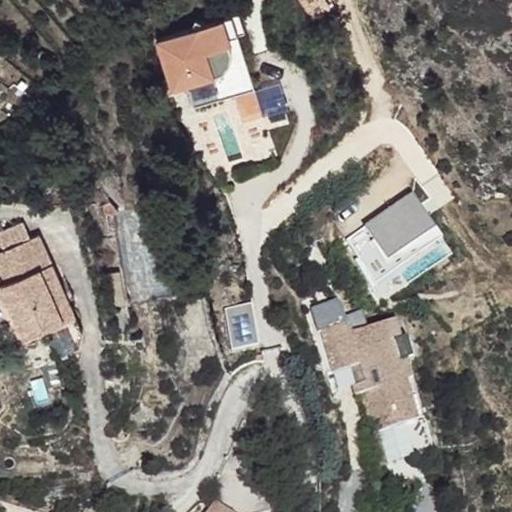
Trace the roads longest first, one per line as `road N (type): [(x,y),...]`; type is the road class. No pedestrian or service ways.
road 1 (unknown): [(201,466),(170,460),(142,423),(126,276),(109,217),(93,202),(64,194),(0,204)]
road 2 (track): [(173,511),(240,403),(286,370),(311,398),(315,511)]
road 3 (unknown): [(286,370),(260,276),(255,213),(298,163),(301,77)]
